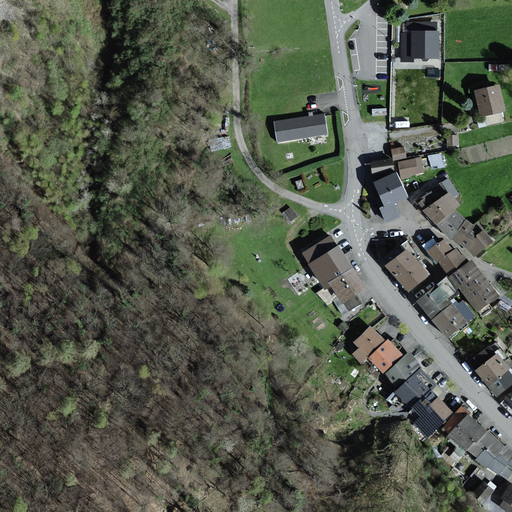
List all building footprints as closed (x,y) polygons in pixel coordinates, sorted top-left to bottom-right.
[(443,31),(415,30),(414,56),(442,57),(443,31)] [(501,85),(478,90),(484,114),(506,109),(501,85)] [(325,114),(277,122),(280,141),(328,133),(325,114)] [(405,147),(394,149),(396,158),(407,157),(405,147)] [(440,150),(428,153),(432,166),(444,163),(440,150)] [(421,158),(401,162),(404,178),(411,176),(411,175),(424,172),(421,158)] [(394,159),(374,161),(375,173),(396,171),(394,159)] [(399,172),(376,182),(387,207),(383,208),(389,221),(402,216),(396,202),(410,196),(399,172)] [(425,212),(440,226),(455,212),(463,204),(453,192),(425,212)] [(455,212),(440,226),(455,239),(468,219),(455,212)] [(479,222),(476,225),(468,219),(455,239),(461,244),(462,242),(477,255),(495,241),(486,230),(479,222)] [(312,263),(311,263),(325,285),(355,266),(342,245),(340,246),(333,235),(306,252),(312,263)] [(439,259),(452,276),(471,262),(465,254),(464,255),(459,248),(455,251),(446,239),(431,251),(438,260),(439,259)] [(411,249),(392,265),(412,290),(431,274),(411,249)] [(461,287),(462,286),(465,289),(481,310),(501,295),(493,284),(488,278),(480,267),(474,259),(471,262),(452,276),(461,287)] [(369,288),(355,266),(325,285),(328,290),(334,287),(345,304),(369,288)] [(462,286),(461,287),(452,276),(422,299),(436,318),(456,302),(455,300),(453,298),(465,289),(462,286)] [(450,336),(470,320),(456,302),(436,318),(450,336)] [(363,362),(372,355),(386,342),(373,327),(357,341),(362,347),(355,353),(363,362)] [(405,356),(390,339),(386,342),(372,355),(387,372),(405,356)] [(479,369),(492,385),(511,368),(511,365),(501,353),(499,354),(492,346),(473,361),(479,369)] [(415,358),(411,353),(389,373),(393,377),(400,385),(422,365),(415,358)] [(511,368),(492,385),(502,397),(511,388),(511,368)] [(398,391),(406,399),(429,375),(423,369),(410,383),(408,381),(398,391)] [(437,383),(429,375),(406,399),(405,400),(413,408),(437,383)] [(431,435),(455,411),(435,391),(418,407),(425,415),(418,422),(431,435)] [(447,427),(454,432),(470,413),(471,412),(465,406),(447,427)] [(454,432),(452,434),(470,449),(478,439),(481,441),(490,430),(470,413),(454,432)] [(511,448),(508,445),(490,430),(481,441),(478,439),(470,449),(480,457),(488,447),(498,456),(502,453),(511,461),(511,460),(511,448)] [(498,456),(488,447),(480,457),(479,458),(489,467),(491,465),(501,473),(503,471),(510,477),(511,474),(511,460),(511,461),(502,453),(498,456)] [(486,501),(496,490),(486,481),(476,492),(486,501)]
